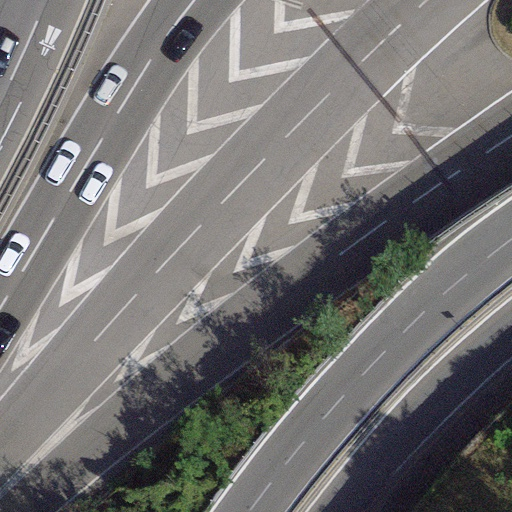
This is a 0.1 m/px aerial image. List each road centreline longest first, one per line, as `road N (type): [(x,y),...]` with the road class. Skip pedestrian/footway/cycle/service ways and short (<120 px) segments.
road 1 (motorway): [(0,491),(122,396),(511,124)]
road 2 (motorway): [(0,443),(316,102),(426,0)]
road 3 (motorway): [(511,238),(421,312),(303,440),(249,511)]
road 4 (motorway): [(0,306),(123,98),(192,0)]
road 5 (motorway): [(330,511),(412,418),(511,325)]
